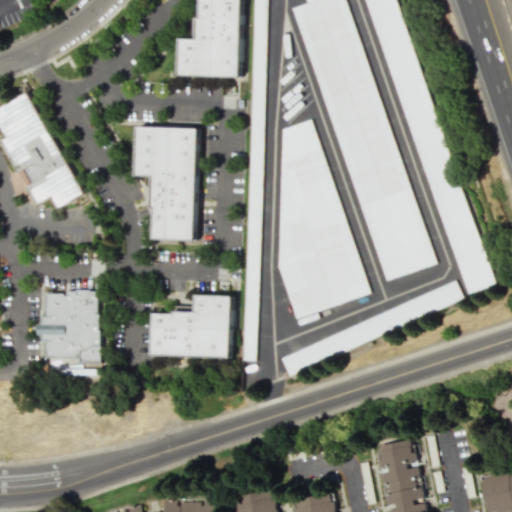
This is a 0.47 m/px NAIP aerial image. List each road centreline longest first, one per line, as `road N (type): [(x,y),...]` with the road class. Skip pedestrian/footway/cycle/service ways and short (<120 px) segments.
road 1 (tertiary): [(511,338),(110,468),(0,483)]
road 2 (residential): [(102,0),(57,37),(0,63)]
